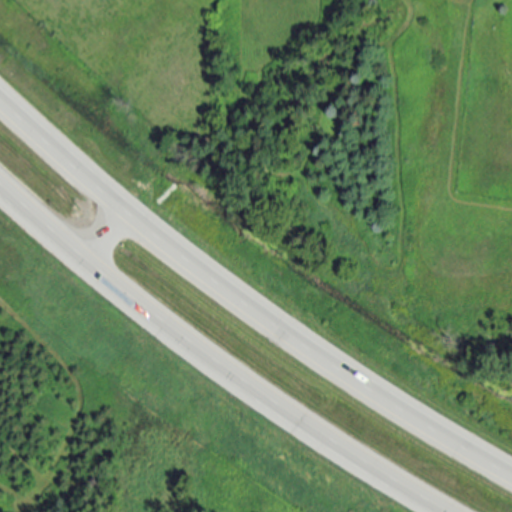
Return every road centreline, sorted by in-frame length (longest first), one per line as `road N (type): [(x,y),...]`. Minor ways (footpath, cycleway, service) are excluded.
road 1 (motorway): [(511,476),(218,278),(0,92)]
road 2 (motorway): [(0,176),(85,253),(275,398),(458,511)]
